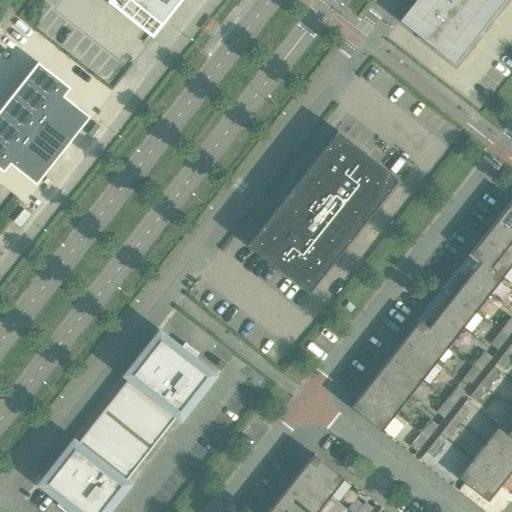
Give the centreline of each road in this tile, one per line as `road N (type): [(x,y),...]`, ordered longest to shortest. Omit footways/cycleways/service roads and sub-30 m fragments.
road 1 (unclassified): [(0,492),(389,0)]
road 2 (secondary): [(0,421),(329,0)]
road 3 (secondary): [(269,0),(0,345)]
road 4 (unclassified): [(214,0),(0,269)]
road 5 (residential): [(307,400),(511,135)]
road 6 (residential): [(449,511),(307,400)]
road 7 (residential): [(216,511),(307,400)]
